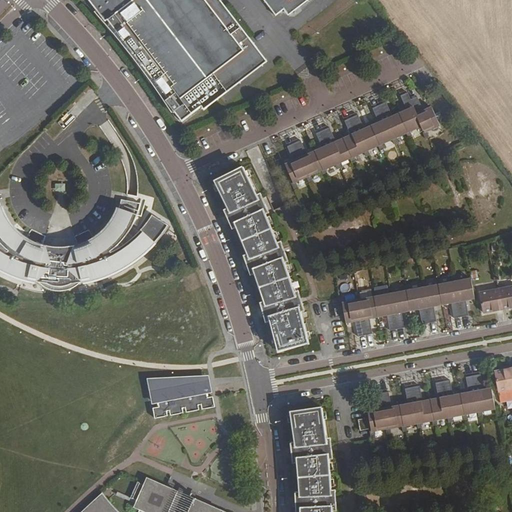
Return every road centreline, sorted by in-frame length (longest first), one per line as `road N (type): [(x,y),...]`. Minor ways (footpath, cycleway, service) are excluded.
road 1 (residential): [(511,327),(254,377)]
road 2 (residential): [(258,395),(511,347)]
road 3 (residential): [(406,68),(176,172)]
road 4 (residential): [(254,377),(230,293),(176,172)]
road 5 (residential): [(176,172),(116,80),(46,0)]
